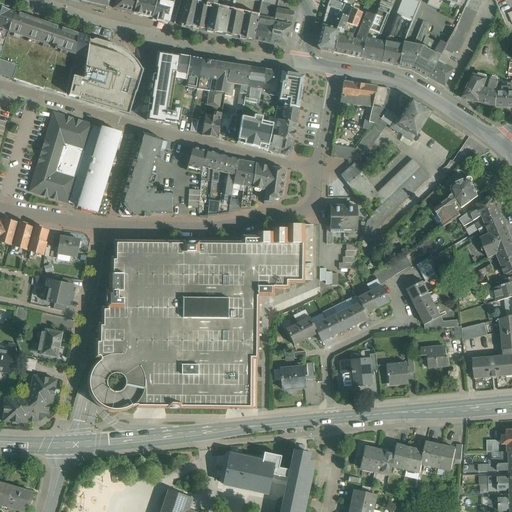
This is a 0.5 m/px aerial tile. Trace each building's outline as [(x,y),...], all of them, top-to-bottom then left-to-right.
[(115,0),(113,9),(133,14),(133,13),(136,0),(115,0)] [(136,0),(133,13),(151,18),(157,1),(153,0),(136,0)] [(159,22),(165,0),(157,0),(157,1),(151,18),(152,18),(157,20),(156,21),(159,22)] [(165,0),(159,22),(162,23),(163,21),(168,22),(172,5),(173,5),(174,0),(165,0)] [(217,33),(223,8),(216,6),(216,2),(212,2),(212,0),(206,0),(206,4),(187,0),(180,25),(217,33)] [(351,8),(331,0),(329,0),(327,6),(322,26),(329,28),(330,26),(332,18),(335,8),(341,10),(339,15),(347,18),(351,10),(351,8)] [(411,0),(403,0),(402,1),(395,17),(402,19),(411,23),(419,3),(411,0)] [(440,0),(431,22),(447,29),(454,32),(465,8),(468,0),(440,0)] [(482,0),(469,0),(466,8),(477,13),(482,0)] [(269,4),(261,2),(258,15),(258,19),(266,20),(269,4)] [(14,13),(0,7),(0,28),(8,32),(14,13)] [(234,37),(239,11),(223,8),(217,33),(234,37)] [(341,10),(335,8),(332,18),(338,15),(339,16),(339,15),(341,10)] [(454,32),(453,33),(446,46),(455,51),(458,52),(477,13),(466,8),(465,8),(454,32)] [(280,10),(276,9),(274,19),(291,22),(293,13),(280,10)] [(361,14),(351,10),(347,18),(345,24),(356,28),(361,14)] [(239,11),(234,37),(253,41),(258,19),(258,15),(239,11)] [(18,81),(37,21),(14,12),(14,13),(8,32),(0,56),(0,77),(11,81),(12,79),(18,81)] [(388,17),(376,12),(374,17),(368,31),(370,32),(380,36),(388,17)] [(366,13),(356,36),(356,40),(351,40),(348,56),(361,59),(365,39),(368,33),(368,31),(374,17),(366,13)] [(331,22),(330,26),(329,28),(322,26),(317,46),(320,51),(333,53),(336,37),(337,33),(341,34),(345,24),(347,18),(339,15),(339,16),(336,23),(331,22)] [(395,17),(387,36),(394,39),(402,19),(395,17)] [(261,42),(266,20),(258,19),(253,41),(261,42)] [(266,20),(261,42),(270,44),(274,23),(274,22),(266,20)] [(43,88),(62,29),(37,21),(18,81),(43,89),(43,88)] [(291,26),(274,23),(270,44),(287,47),(291,26)] [(428,29),(421,26),(415,41),(422,44),(428,29)] [(62,29),(43,88),(65,96),(72,69),(75,57),(78,35),(62,29)] [(430,60),(418,53),(411,69),(427,78),(446,46),(453,33),(454,32),(447,29),(433,54),(430,60)] [(511,39),(508,31),(498,36),(503,48),(511,43),(511,39)] [(89,38),(78,35),(75,57),(72,69),(75,70),(73,77),(83,80),(85,66),(87,57),(89,38)] [(351,40),(336,37),(333,53),(348,56),(351,40)] [(94,83),(103,42),(95,39),(92,41),(89,40),(89,38),(87,57),(86,66),(85,66),(83,80),(94,83)] [(371,40),(365,39),(361,59),(377,62),(381,63),(385,43),(381,42),(374,41),(374,38),(372,38),(371,40)] [(413,41),(405,38),(404,42),(402,46),(398,66),(411,69),(418,53),(422,44),(415,41),(413,40),(413,41)] [(398,45),(392,44),(393,43),(386,40),(385,43),(381,63),(398,66),(402,46),(404,42),(399,40),(398,45)] [(118,89),(127,53),(122,50),(114,46),(114,45),(103,42),(94,83),(118,89)] [(446,46),(427,78),(443,87),(452,69),(444,65),(455,51),(446,46)] [(127,53),(118,89),(135,93),(136,93),(143,70),(142,70),(136,61),(131,56),(127,53)] [(165,73),(168,55),(157,53),(153,72),(154,72),(151,89),(166,92),(167,91),(165,91),(166,80),(164,80),(165,73)] [(168,55),(165,73),(187,77),(190,58),(168,55)] [(202,60),(190,58),(187,77),(199,79),(202,60)] [(214,62),(202,60),(199,79),(197,90),(204,91),(206,80),(210,81),(214,62)] [(230,65),(214,62),(210,81),(206,105),(218,107),(221,93),(225,94),(227,84),(230,65)] [(249,68),(230,65),(227,84),(233,85),(241,86),(239,94),(245,95),(246,87),(249,68)] [(264,70),(249,68),(246,87),(245,95),(245,98),(256,100),(258,92),(256,91),(256,88),(261,89),(264,70)] [(281,73),(264,70),(261,89),(260,93),(264,94),(266,95),(280,97),(281,89),(279,88),(281,73)] [(303,76),(281,73),(279,88),(281,89),(280,97),(285,98),(284,106),(298,109),(303,76)] [(474,76),(463,96),(463,98),(479,102),(483,88),(487,79),(474,76)] [(94,83),(83,80),(73,77),(68,96),(78,99),(78,100),(128,116),(135,93),(118,89),(94,83)] [(199,79),(187,77),(185,88),(197,90),(199,79)] [(498,82),(491,80),(488,89),(483,88),(479,102),(496,107),(497,92),(496,91),(498,82)] [(376,87),(343,82),(340,103),(358,106),(357,106),(368,107),(364,121),(368,122),(372,124),(377,118),(382,110),(372,108),(376,87)] [(511,83),(502,83),(502,92),(497,92),(496,107),(511,107),(511,83)] [(233,85),(227,84),(225,94),(224,96),(230,97),(233,85)] [(389,89),(376,87),(372,108),(382,110),(387,103),(389,89)] [(165,101),(150,97),(144,120),(158,124),(165,101)] [(402,115),(421,126),(430,112),(411,100),(402,115)] [(298,109),(284,106),(281,121),(295,124),(298,109)] [(397,116),(387,110),(380,120),(386,124),(390,127),(395,118),(397,116)] [(213,116),(205,115),(203,124),(201,136),(202,135),(217,139),(221,114),(214,112),(213,116)] [(101,127),(100,128),(92,126),(93,125),(53,113),(29,192),(68,204),(69,203),(77,206),(76,207),(97,213),(121,134),(101,127)] [(421,126),(402,115),(398,120),(395,118),(390,127),(389,127),(411,141),(414,136),(415,136),(421,126)] [(355,149),(351,154),(361,162),(386,124),(380,120),(377,118),(372,124),(355,149)] [(280,121),(277,121),(276,127),(277,127),(276,130),(279,130),(277,137),(293,140),(296,125),(295,124),(281,121),(280,121)] [(203,124),(197,122),(196,128),(190,126),(189,132),(201,136),(203,124)] [(136,152),(155,158),(159,159),(159,152),(162,140),(142,134),(136,152)] [(274,144),(292,148),(293,140),(277,137),(277,140),(275,140),(274,144)] [(457,151),(436,137),(435,138),(428,149),(450,163),(457,151)] [(181,147),(162,143),(160,154),(179,158),(181,147)] [(292,148),(274,144),(269,143),(267,151),(286,157),(291,153),(292,148)] [(355,149),(333,146),(331,157),(347,160),(350,168),(354,165),(355,167),(361,162),(351,154),(355,149)] [(207,152),(192,148),(186,171),(201,175),(202,170),(202,167),(207,152)] [(155,158),(136,152),(131,169),(150,175),(155,158)] [(207,152),(202,167),(202,170),(201,175),(201,179),(207,180),(208,169),(212,170),(213,170),(217,155),(207,152)] [(227,158),(217,155),(213,170),(212,170),(211,181),(217,183),(219,172),(223,173),(227,158)] [(237,161),(227,158),(223,173),(229,175),(226,190),(232,191),(232,189),(237,161)] [(413,160),(389,183),(390,184),(397,191),(382,205),(373,213),(374,214),(382,222),(429,177),(413,160)] [(246,162),(237,161),(232,189),(238,191),(239,186),(242,186),(246,162)] [(255,164),(246,162),(242,186),(252,188),(255,164)] [(268,167),(255,164),(252,188),(265,191),(263,204),(264,204),(271,203),(279,199),(280,199),(283,176),(283,175),(283,172),(282,170),(280,170),(280,169),(268,167)] [(350,168),(342,175),(341,176),(360,201),(370,193),(374,191),(374,190),(367,183),(355,167),(354,165),(350,168)] [(149,214),(151,187),(152,183),(149,182),(151,175),(150,175),(131,169),(121,202),(131,217),(149,217),(149,214)] [(467,180),(451,186),(454,194),(451,197),(456,204),(458,203),(462,208),(478,197),(472,182),(473,181),(474,180),(474,179),(473,178),(473,177),(472,177),(471,177),(470,177),(469,177),(468,177),(468,178),(467,179),(467,180)] [(389,183),(377,194),(374,191),(370,193),(382,205),(397,191),(390,184),(389,183)] [(440,186),(432,193),(437,198),(445,191),(440,186)] [(151,187),(149,214),(171,214),(171,193),(155,193),(155,189),(151,187)] [(251,193),(243,191),(241,199),(250,201),(251,193)] [(231,194),(225,193),(223,214),(228,213),(230,200),(231,194)] [(450,199),(431,212),(435,217),(438,214),(443,221),(437,225),(440,230),(461,216),(454,206),(456,204),(451,197),(450,199)] [(471,212),(460,220),(464,227),(482,216),(481,215),(498,208),(494,198),(483,202),(484,204),(478,206),(480,211),(472,215),(471,212)] [(250,201),(241,199),(241,201),(239,210),(240,210),(249,208),(250,201)] [(219,202),(209,200),(207,217),(217,216),(217,215),(219,202)] [(241,201),(230,200),(228,213),(240,211),(240,210),(239,210),(241,201)] [(346,223),(346,206),(337,206),(337,223),(346,223)] [(346,206),(346,223),(356,223),(356,208),(354,206),(346,206)] [(498,208),(481,215),(482,216),(486,226),(502,216),(498,208)] [(374,214),(367,221),(362,233),(374,234),(377,227),(382,222),(374,214)] [(486,226),(476,232),(479,236),(480,238),(481,238),(485,235),(506,226),(502,216),(486,226)] [(18,223),(5,220),(5,218),(4,217),(2,218),(2,220),(0,226),(0,243),(11,246),(18,223)] [(27,224),(18,222),(18,223),(11,246),(11,247),(26,251),(27,251),(33,228),(26,226),(27,224)] [(337,223),(330,223),(330,226),(330,233),(332,233),(355,233),(356,223),(346,223),(337,223)] [(43,228),(34,225),(33,228),(27,251),(26,251),(43,256),(46,243),(45,243),(48,231),(42,230),(43,228)] [(129,409),(132,408),(135,408),(255,410),(256,379),(256,369),(256,366),(256,363),(256,360),(257,360),(257,331),(258,297),(260,297),(273,297),(273,289),(288,289),(288,283),(303,283),(303,225),(287,225),(287,229),(282,229),(272,229),(272,233),(257,233),(257,237),(242,237),(242,243),(240,243),(184,242),(181,242),(177,242),(157,242),(136,242),(122,241),(113,241),(113,249),(113,258),(110,258),(110,275),(108,275),(108,290),(106,290),(105,300),(105,304),(105,308),(101,308),(101,324),(98,324),(98,331),(98,337),(98,340),(95,340),(95,356),(94,358),(98,358),(99,359),(96,362),(94,364),(91,367),(89,372),(87,376),(87,381),(87,386),(87,390),(89,394),(90,397),(93,401),(95,404),(99,407),(105,410),(109,412),(113,412),(119,412),(125,411),(129,409)] [(313,226),(303,225),(303,280),(312,280),(313,226)] [(511,241),(506,226),(485,235),(481,238),(489,258),(497,255),(511,247),(511,241)] [(80,240),(59,236),(58,247),(56,255),(76,258),(80,240)] [(431,240),(424,244),(430,255),(437,251),(431,240)] [(58,247),(46,245),(44,257),(56,259),(56,255),(58,247)] [(511,247),(497,255),(501,266),(511,261),(511,247)] [(406,255),(400,259),(406,269),(412,265),(406,255)] [(406,269),(400,259),(395,262),(401,272),(406,269)] [(428,260),(417,265),(420,271),(430,265),(428,260)] [(511,261),(501,266),(505,274),(505,275),(511,272),(511,261)] [(395,262),(390,265),(396,275),(401,272),(395,262)] [(390,265),(385,268),(391,278),(396,275),(390,265)] [(430,265),(420,271),(423,276),(433,270),(430,265)] [(491,265),(479,271),(482,277),(486,275),(494,272),(491,265)] [(385,268),(379,271),(385,282),(391,278),(385,268)] [(433,270),(423,276),(425,281),(436,276),(433,270)] [(379,271),(373,275),(379,285),(385,282),(379,271)] [(497,279),(494,272),(486,275),(489,282),(490,283),(496,281),(497,279)] [(511,272),(505,275),(505,274),(501,276),(501,278),(499,282),(504,284),(505,285),(511,282),(511,272)] [(73,280),(63,278),(61,284),(72,286),(73,280)] [(61,284),(47,281),(43,301),(54,304),(66,306),(68,307),(69,300),(71,301),(73,295),(71,294),(72,286),(61,284)] [(423,281),(407,290),(413,301),(429,293),(423,281)] [(511,282),(505,285),(498,288),(500,301),(508,299),(511,297),(511,282)] [(381,287),(368,292),(376,308),(389,303),(381,287)] [(376,308),(368,292),(357,298),(359,303),(365,314),(376,308)] [(429,293),(413,301),(419,313),(435,305),(429,293)] [(365,314),(359,303),(347,309),(356,325),(367,319),(365,314)] [(66,306),(54,304),(53,309),(65,312),(66,306)] [(435,305),(419,313),(425,325),(441,317),(435,305)] [(25,309),(17,308),(15,320),(27,322),(27,321),(29,310),(25,309)] [(285,328),(309,317),(306,309),(282,320),(285,328)] [(347,309),(336,314),(344,330),(356,325),(347,309)] [(41,313),(29,310),(27,321),(28,322),(35,323),(39,324),(41,313)] [(336,314),(325,320),(332,336),(344,330),(336,314)] [(511,316),(500,319),(501,326),(500,326),(503,351),(507,350),(508,356),(511,355),(511,316)] [(309,318),(297,324),(305,340),(317,334),(313,326),(309,318)] [(325,320),(313,326),(317,334),(321,342),(332,336),(325,320)] [(484,323),(462,329),(463,339),(463,342),(487,335),(484,323)] [(297,324),(285,329),(293,346),(305,340),(297,324)] [(458,327),(455,327),(456,339),(463,339),(462,329),(462,327),(458,327)] [(54,331),(48,330),(48,331),(45,331),(45,333),(42,333),(40,342),(59,346),(61,334),(54,332),(54,331)] [(59,346),(40,342),(38,351),(41,352),(41,354),(43,355),(43,356),(49,357),(49,356),(56,357),(59,346)] [(7,348),(0,346),(0,370),(9,373),(13,353),(6,352),(7,348)] [(445,348),(421,351),(421,355),(427,355),(429,368),(438,367),(449,366),(448,357),(446,358),(445,348)] [(507,350),(503,351),(503,356),(472,359),(474,379),(511,375),(511,355),(508,356),(507,350)] [(375,355),(369,355),(370,360),(368,360),(368,369),(376,368),(375,355)] [(27,369),(35,371),(38,361),(30,359),(27,369)] [(368,360),(340,362),(341,373),(349,373),(349,374),(350,374),(351,387),(370,385),(368,369),(368,360)] [(405,363),(385,365),(386,377),(387,376),(387,384),(407,382),(405,363)] [(313,364),(306,365),(308,381),(314,380),(313,364)] [(302,368),(280,370),(281,377),(280,378),(281,381),(282,390),(304,388),(302,368)] [(25,399),(4,398),(2,422),(26,423),(27,421),(37,422),(39,420),(40,421),(46,416),(45,415),(48,413),(50,404),(52,404),(56,381),(33,376),(28,397),(25,399)] [(511,430),(507,430),(507,436),(502,436),(503,445),(508,445),(508,452),(511,452),(511,430)] [(499,440),(487,440),(487,452),(499,452),(499,440)] [(441,446),(426,443),(424,452),(425,452),(422,464),(437,467),(441,446)] [(463,445),(457,444),(456,449),(456,450),(454,460),(461,461),(463,445)] [(410,449),(395,445),(393,454),(391,466),(406,469),(410,449)] [(456,449),(441,446),(437,467),(452,470),(454,460),(456,450),(456,449)] [(379,451),(364,448),(359,469),(374,472),(379,451)] [(424,452),(410,449),(406,469),(420,472),(422,464),(425,452),(424,452)] [(294,451),(280,511),(302,511),(313,463),(308,461),(309,455),(309,454),(294,451)] [(393,454),(379,451),(374,472),(389,475),(389,474),(391,466),(393,454)] [(508,452),(502,452),(502,458),(490,459),(490,465),(498,465),(509,464),(508,452)] [(406,469),(391,466),(389,474),(404,477),(406,469)] [(32,492),(6,485),(0,504),(0,505),(20,511),(23,511),(26,505),(28,505),(32,492)] [(375,495),(354,490),(351,505),(371,510),(374,499),(375,495)] [(191,511),(188,511),(192,499),(168,491),(160,511),(191,511)]
